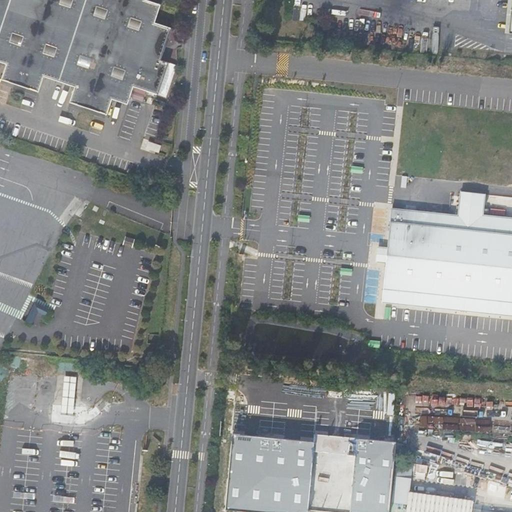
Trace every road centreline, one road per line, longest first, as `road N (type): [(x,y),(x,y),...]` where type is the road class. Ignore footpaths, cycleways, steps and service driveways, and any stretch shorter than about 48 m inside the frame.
road 1 (tertiary): [(225,0),(175,511)]
road 2 (unknown): [(511,415),(422,413),(412,426),(419,442),(511,469)]
